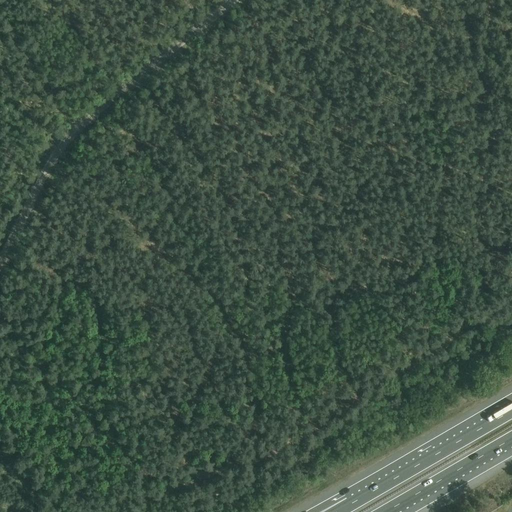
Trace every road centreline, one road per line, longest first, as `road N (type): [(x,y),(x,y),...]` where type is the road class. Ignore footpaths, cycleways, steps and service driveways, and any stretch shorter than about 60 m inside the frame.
road 1 (track): [(0,261),(79,127),(233,0)]
road 2 (motorway): [(511,410),(349,504)]
road 3 (motorway): [(386,511),(511,439)]
